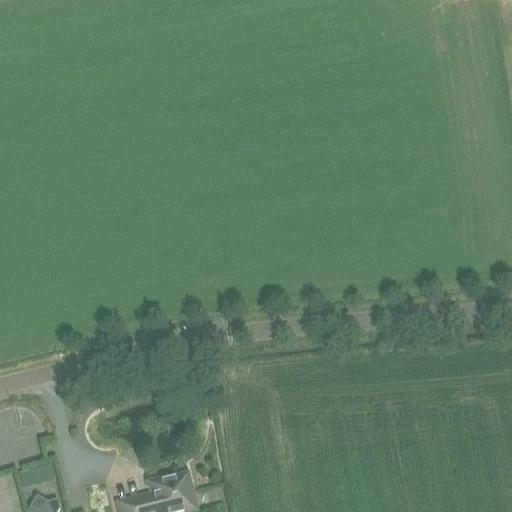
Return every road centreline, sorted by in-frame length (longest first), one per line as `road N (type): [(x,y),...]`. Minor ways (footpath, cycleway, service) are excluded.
road 1 (tertiary): [(0,392),(277,334)]
road 2 (residential): [(0,172),(92,199),(148,182),(218,140)]
road 3 (tertiary): [(277,334),(511,314)]
road 4 (residential): [(277,334),(259,245),(218,140)]
road 5 (residential): [(218,140),(203,0)]
